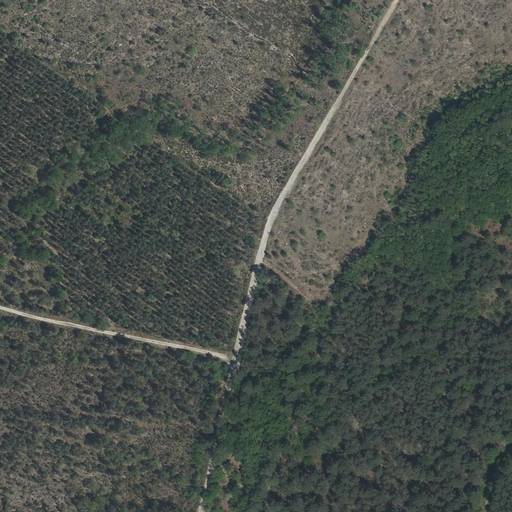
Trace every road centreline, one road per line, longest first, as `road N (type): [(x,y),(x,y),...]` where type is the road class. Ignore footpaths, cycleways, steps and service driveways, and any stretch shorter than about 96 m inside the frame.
road 1 (track): [(399,0),(272,219),(203,511)]
road 2 (track): [(0,306),(237,360)]
